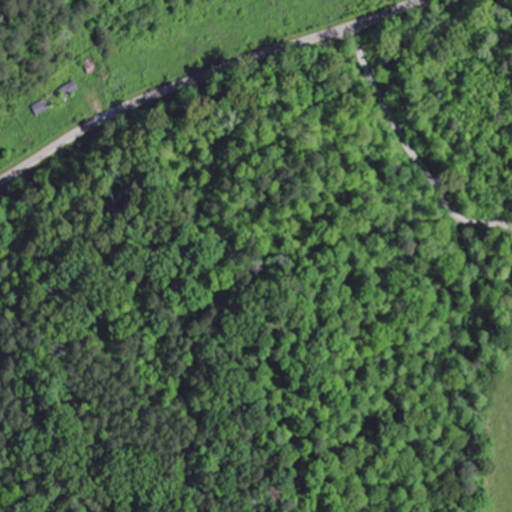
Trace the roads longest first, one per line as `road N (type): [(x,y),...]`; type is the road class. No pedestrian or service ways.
road 1 (residential): [(0,179),(157,89),(413,0)]
road 2 (residential): [(348,27),(446,202),(472,219),(511,224)]
